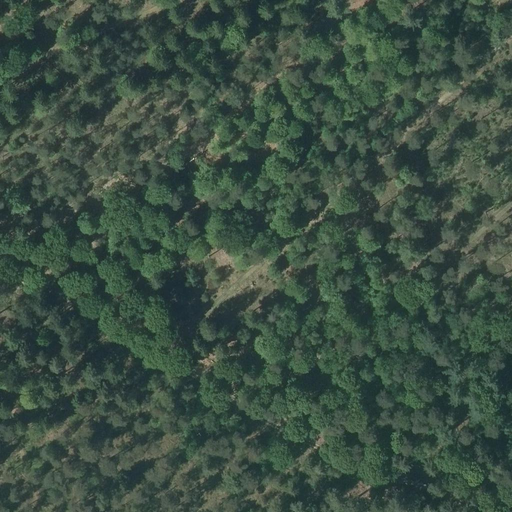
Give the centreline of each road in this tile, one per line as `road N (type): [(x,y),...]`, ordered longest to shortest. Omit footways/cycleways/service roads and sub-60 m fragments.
road 1 (track): [(157,357),(511,33)]
road 2 (track): [(157,357),(278,431),(468,511)]
road 3 (track): [(269,426),(511,209)]
road 4 (track): [(0,80),(202,0)]
road 5 (track): [(511,385),(374,511)]
road 6 (track): [(0,273),(55,290),(157,357)]
road 7 (track): [(0,410),(98,407),(131,388),(157,357)]
